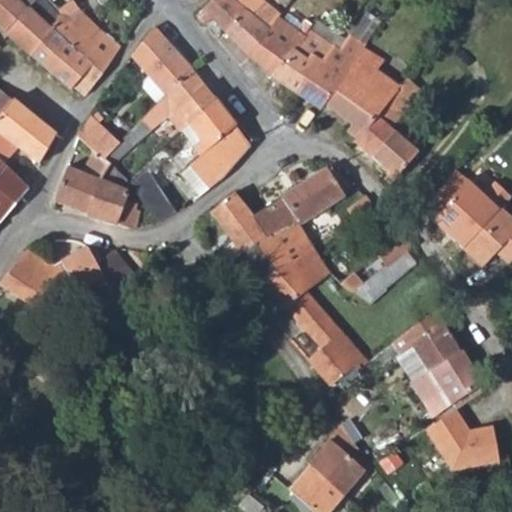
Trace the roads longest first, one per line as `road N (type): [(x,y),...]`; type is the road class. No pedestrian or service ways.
road 1 (residential): [(290,132),(173,226),(133,239),(27,219)]
road 2 (residential): [(27,219),(73,124),(160,8)]
road 3 (residential): [(290,132),(242,96),(160,8)]
road 4 (residential): [(420,232),(384,188),(290,132)]
